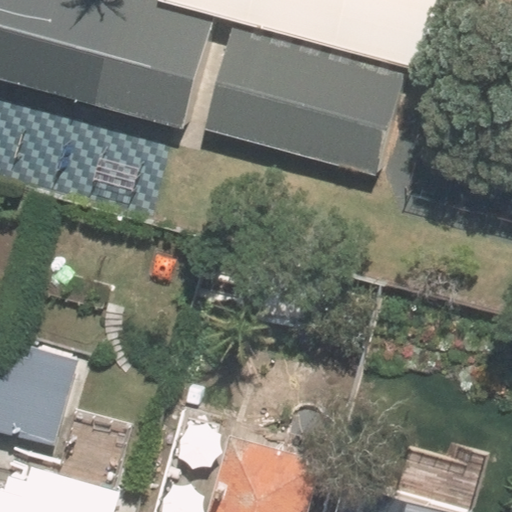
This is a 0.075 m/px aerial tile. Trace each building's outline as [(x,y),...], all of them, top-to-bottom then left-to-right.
[(0,0),(0,69),(149,111),(179,0),(0,0)] [(253,11),(223,123),(380,166),(412,55),(253,11)] [(78,357),(39,346),(38,363),(0,353),(0,422),(55,438),(78,357)] [(317,511),(332,459),(242,434),(220,511),(317,511)] [(121,511),(127,491),(47,469),(39,498),(0,486),(0,511),(121,511)]
